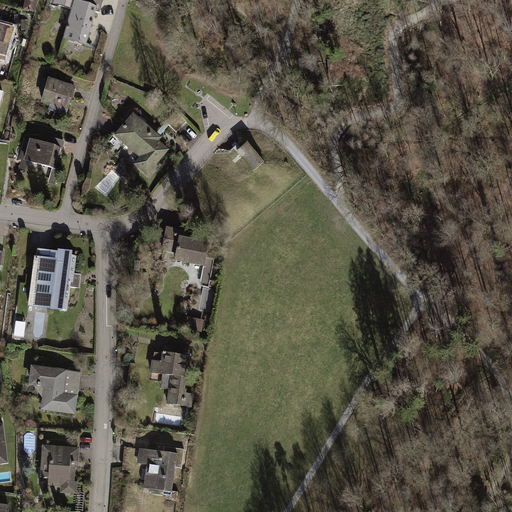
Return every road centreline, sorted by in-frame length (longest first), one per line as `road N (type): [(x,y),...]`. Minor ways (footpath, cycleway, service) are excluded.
road 1 (residential): [(104,226),(96,511)]
road 2 (track): [(418,293),(288,511)]
road 3 (residential): [(104,226),(139,218),(155,204),(219,123)]
road 4 (track): [(418,293),(499,368),(511,405)]
road 5 (track): [(251,120),(344,210)]
